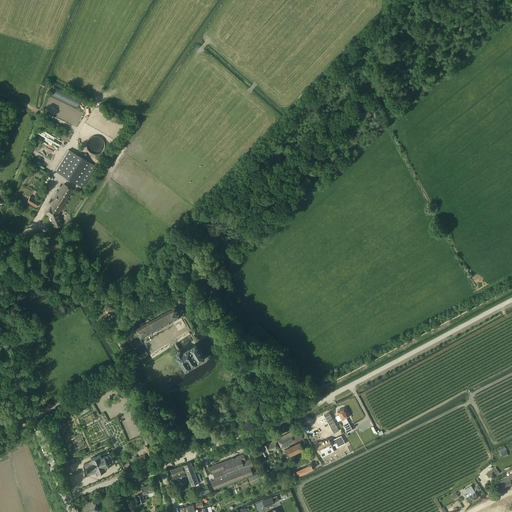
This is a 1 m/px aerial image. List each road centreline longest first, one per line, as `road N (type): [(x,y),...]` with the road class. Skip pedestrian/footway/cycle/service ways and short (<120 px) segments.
road 1 (unclassified): [(157,464),(302,410),(511,300)]
road 2 (unclassified): [(65,499),(0,334)]
